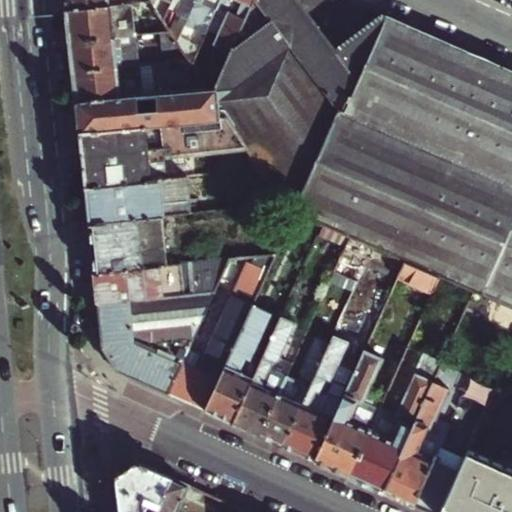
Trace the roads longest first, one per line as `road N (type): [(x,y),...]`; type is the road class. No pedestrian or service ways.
road 1 (primary): [(54,393),(26,6)]
road 2 (residential): [(342,511),(99,400),(54,393)]
